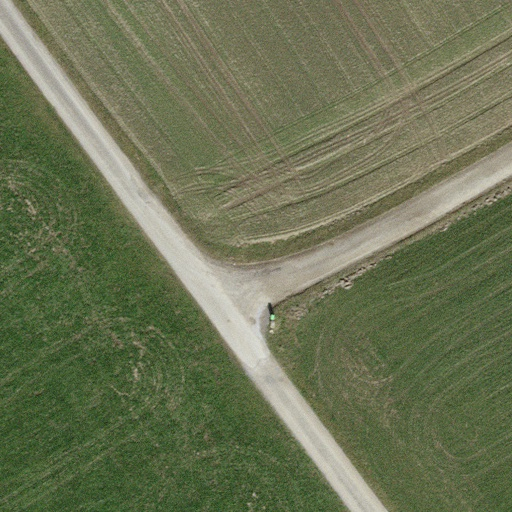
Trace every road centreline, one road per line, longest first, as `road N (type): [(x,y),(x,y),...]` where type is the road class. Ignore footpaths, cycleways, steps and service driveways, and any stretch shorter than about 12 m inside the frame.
road 1 (track): [(386,511),(236,299),(4,0)]
road 2 (track): [(236,299),(378,235),(511,158)]
